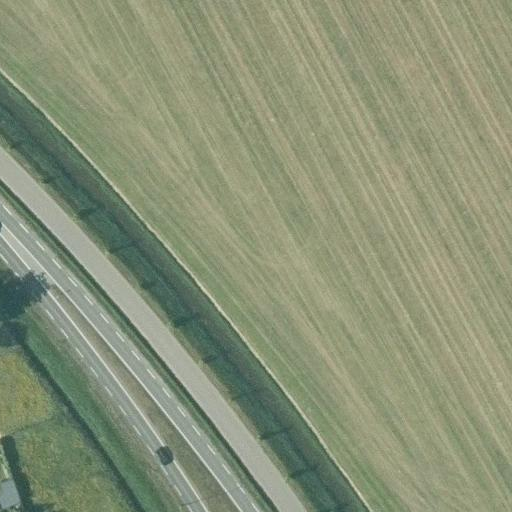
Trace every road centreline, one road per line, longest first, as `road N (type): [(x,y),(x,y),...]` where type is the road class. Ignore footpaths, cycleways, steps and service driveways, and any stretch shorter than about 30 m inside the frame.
road 1 (unclassified): [(290,511),(177,360),(0,163)]
road 2 (primary): [(247,511),(140,372),(40,256),(0,222)]
road 3 (primary): [(0,236),(196,511)]
